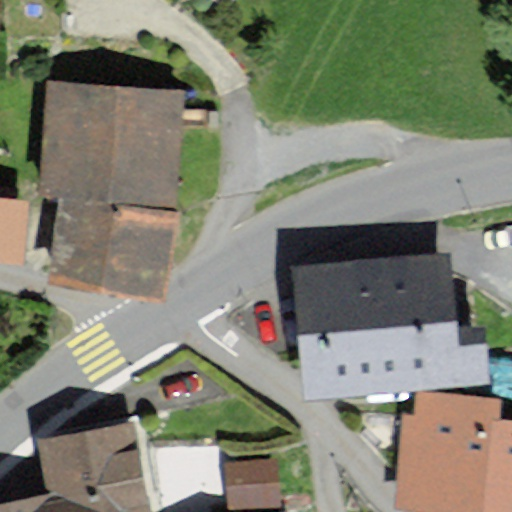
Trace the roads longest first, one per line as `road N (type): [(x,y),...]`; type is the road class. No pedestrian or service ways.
road 1 (secondary): [(183,299),(343,210),(435,180),(511,169)]
road 2 (residential): [(408,511),(342,438),(232,351),(183,299)]
road 3 (secondary): [(0,431),(124,335)]
road 4 (residential): [(124,335),(77,301),(0,279)]
